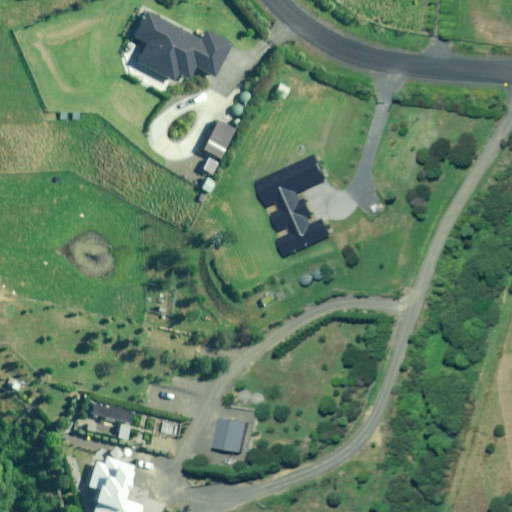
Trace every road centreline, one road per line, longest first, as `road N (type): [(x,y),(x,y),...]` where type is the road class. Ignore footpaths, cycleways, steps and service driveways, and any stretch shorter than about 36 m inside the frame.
road 1 (unknown): [(214,511),(346,452),(363,432),(441,212),(511,108)]
road 2 (residential): [(511,80),(376,56),(296,0)]
